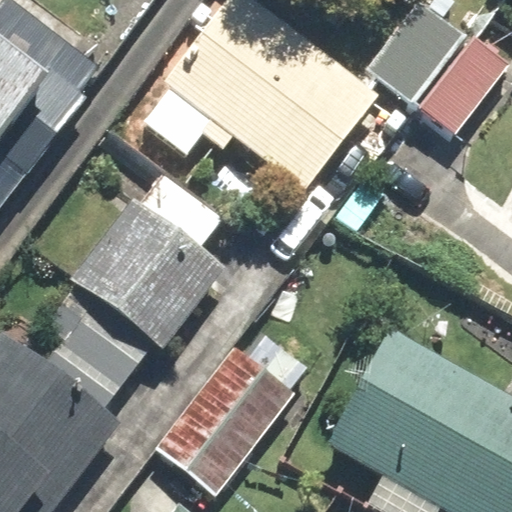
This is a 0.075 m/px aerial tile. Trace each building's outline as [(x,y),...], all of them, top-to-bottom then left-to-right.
[(231,4),(155,102),(287,203),(363,105),(231,4)] [(355,83),(396,114),(449,47),(408,15),(355,83)] [(0,208),(89,92),(0,25),(0,208)] [(143,354),(151,360),(209,281),(120,215),(62,294),(82,309),(31,379),(0,356),(0,511),(48,511),(106,432),(93,423),(143,354)] [(511,511),(511,417),(376,347),(318,457),(424,511),(511,511)] [(149,457),(212,503),(282,408),(219,362),(149,457)]
